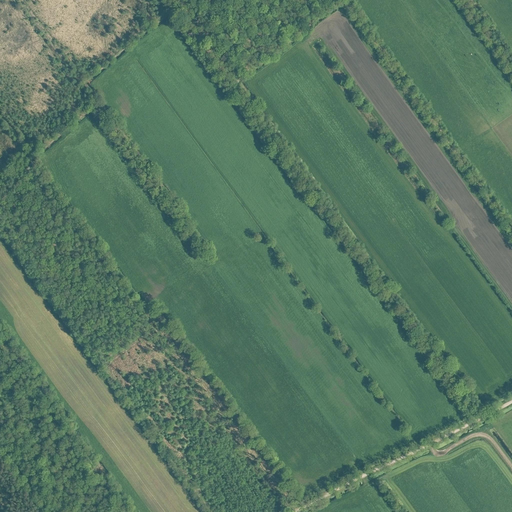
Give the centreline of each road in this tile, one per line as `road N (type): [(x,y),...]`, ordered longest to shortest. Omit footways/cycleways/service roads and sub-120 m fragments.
road 1 (track): [(345,0),(511,230)]
road 2 (track): [(293,511),(511,400)]
